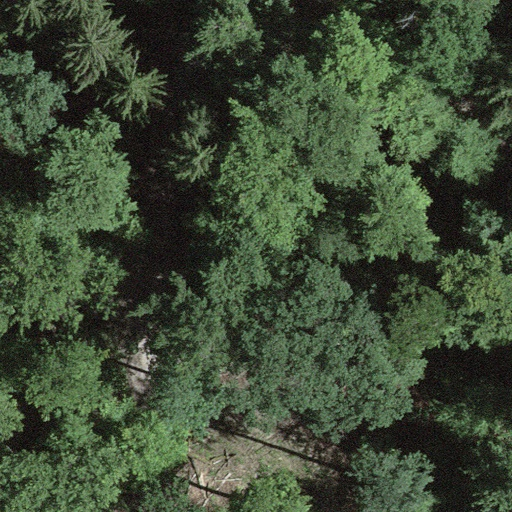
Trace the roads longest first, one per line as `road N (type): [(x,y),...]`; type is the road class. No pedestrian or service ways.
road 1 (track): [(115,511),(134,359),(172,295),(260,240),(417,198)]
road 2 (track): [(511,178),(417,198),(275,108)]
